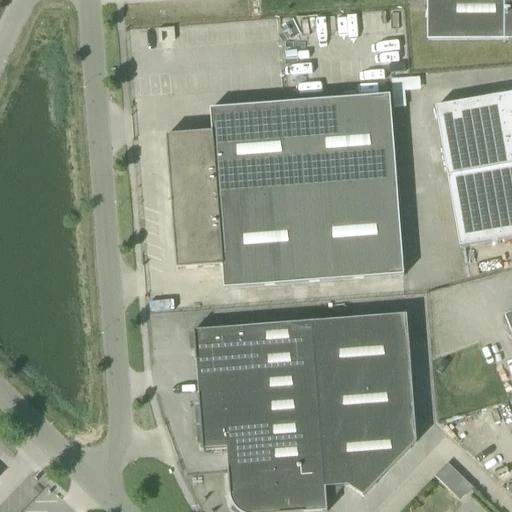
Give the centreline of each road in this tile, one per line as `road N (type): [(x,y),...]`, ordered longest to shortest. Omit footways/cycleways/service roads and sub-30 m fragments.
road 1 (residential): [(84,0),(120,441),(91,490)]
road 2 (residential): [(91,490),(0,400)]
